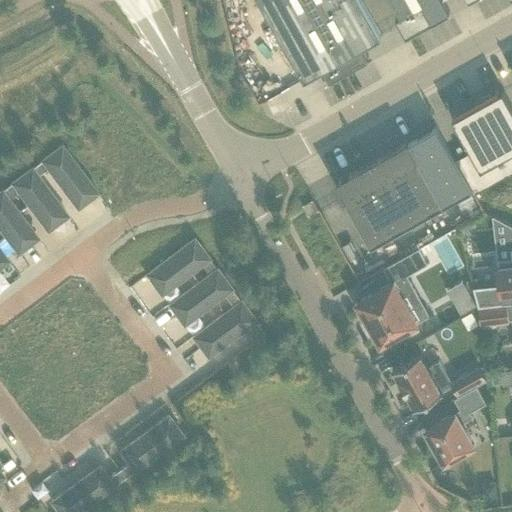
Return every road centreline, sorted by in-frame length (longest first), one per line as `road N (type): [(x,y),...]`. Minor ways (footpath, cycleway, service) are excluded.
road 1 (residential): [(421,502),(239,182)]
road 2 (residential): [(511,31),(239,182)]
road 3 (residential): [(45,465),(167,375),(82,255)]
road 4 (residential): [(239,182),(208,206),(130,223),(82,255)]
road 5 (residential): [(239,182),(152,29)]
